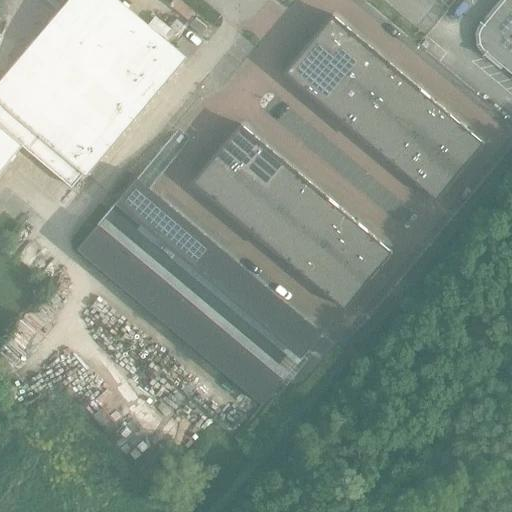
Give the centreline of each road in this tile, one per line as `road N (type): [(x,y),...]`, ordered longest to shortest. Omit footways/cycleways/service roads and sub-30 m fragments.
road 1 (unclassified): [(406,245),(340,323),(171,180),(236,101)]
road 2 (unclassified): [(333,0),(499,136),(433,213)]
road 3 (unclassified): [(261,71),(433,213)]
road 4 (unclassified): [(406,245),(236,101)]
